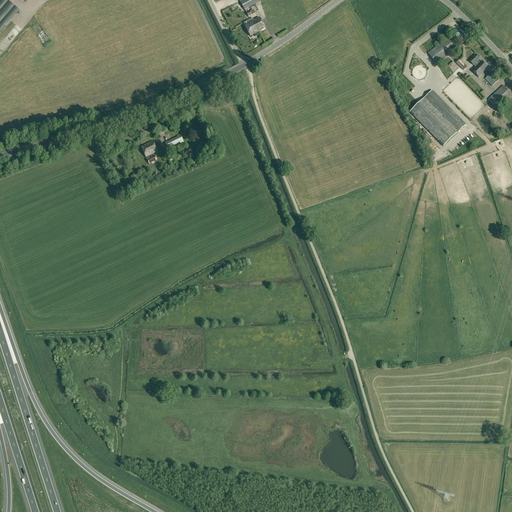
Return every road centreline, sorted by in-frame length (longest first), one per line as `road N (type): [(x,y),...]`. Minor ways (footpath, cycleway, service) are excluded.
road 1 (motorway): [(154,511),(65,449),(34,402),(0,307)]
road 2 (tertiary): [(0,155),(164,104),(223,75)]
road 3 (motorway): [(56,511),(0,333)]
road 4 (unclassified): [(223,75),(227,102),(187,108),(96,152)]
